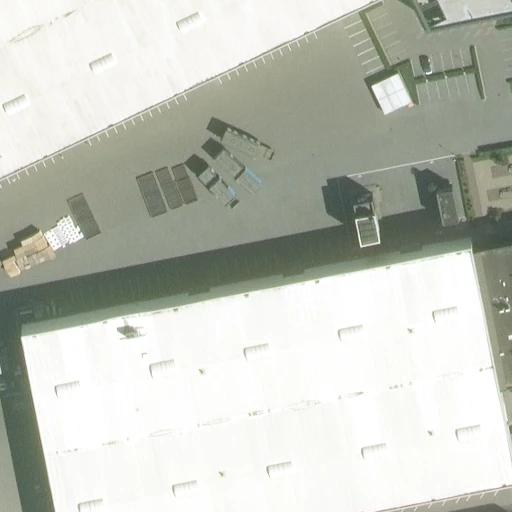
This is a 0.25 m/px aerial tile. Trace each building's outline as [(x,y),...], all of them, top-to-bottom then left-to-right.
[(511,0),(0,0),(0,166),(275,37),(352,0),(419,0),(427,17),(511,0)] [(452,177),(435,180),(442,212),(458,209),(452,177)] [(354,195),(361,234),(380,231),(372,192),(354,195)] [(471,234),(21,322),(58,511),(308,511),(511,472),(511,443),(500,381),(473,243),(471,234)] [(480,241),(473,243),(500,381),(507,380),(506,376),(511,375),(511,376),(511,235),(485,240),(486,244),(481,245),(480,241)]
